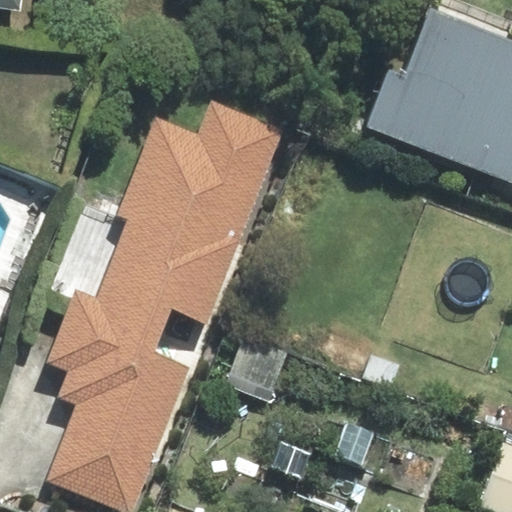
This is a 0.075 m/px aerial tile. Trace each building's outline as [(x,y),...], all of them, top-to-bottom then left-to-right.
[(511,57),(384,15),(344,135),(511,190),(511,57)] [(187,135),(145,121),(84,305),(59,296),(34,372),(52,379),(18,480),(114,511),(127,511),(176,366),(141,354),(153,318),(203,335),(270,134),(196,109),(187,135)] [(346,150),(297,137),(288,173),(336,187),(346,150)] [(281,355),(230,339),(216,386),(267,402),(281,355)] [(482,511),(511,511),(511,444),(494,439),(470,508),(482,511)]
